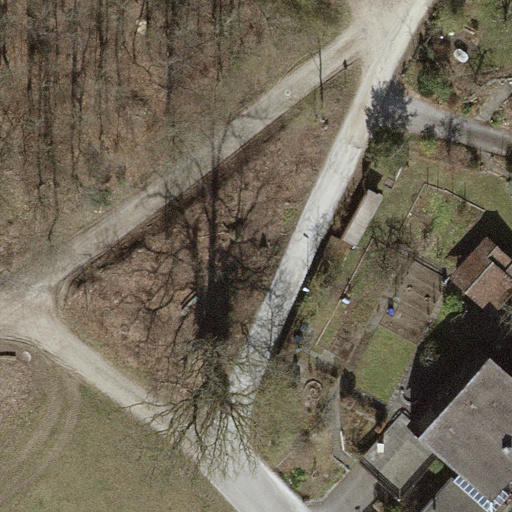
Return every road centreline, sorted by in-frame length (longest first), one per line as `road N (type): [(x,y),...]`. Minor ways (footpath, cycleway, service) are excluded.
road 1 (track): [(415,0),(305,261),(232,484),(97,371),(7,313)]
road 2 (track): [(7,313),(405,14)]
